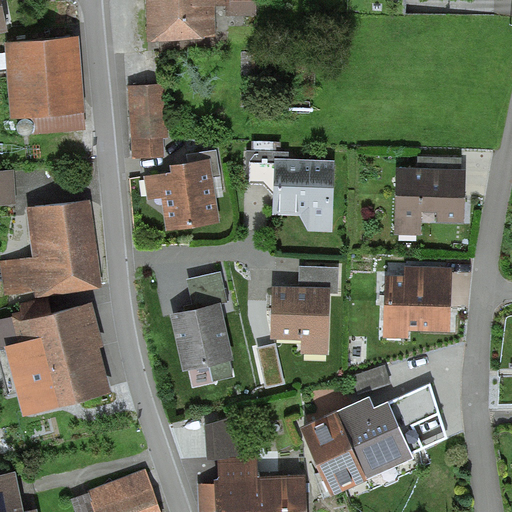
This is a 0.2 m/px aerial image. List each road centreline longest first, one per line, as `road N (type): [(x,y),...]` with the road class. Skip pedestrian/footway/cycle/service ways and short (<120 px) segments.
road 1 (residential): [(176,511),(120,312),(95,0)]
road 2 (residential): [(488,511),(474,404),(487,296)]
road 3 (residential): [(487,296),(511,144)]
